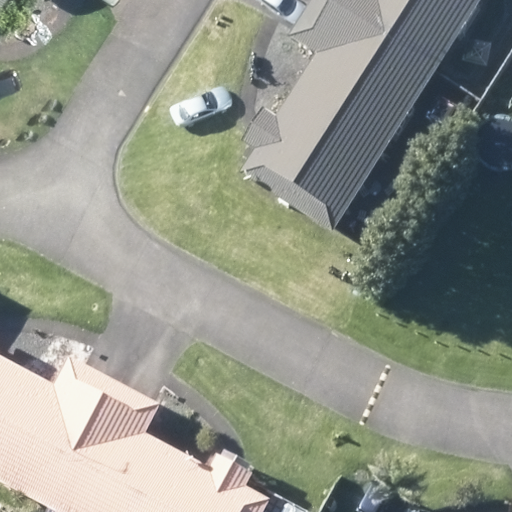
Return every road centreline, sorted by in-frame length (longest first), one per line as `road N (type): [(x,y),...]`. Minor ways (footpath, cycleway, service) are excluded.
road 1 (residential): [(511,431),(377,402),(50,216)]
road 2 (residential): [(187,0),(50,216)]
